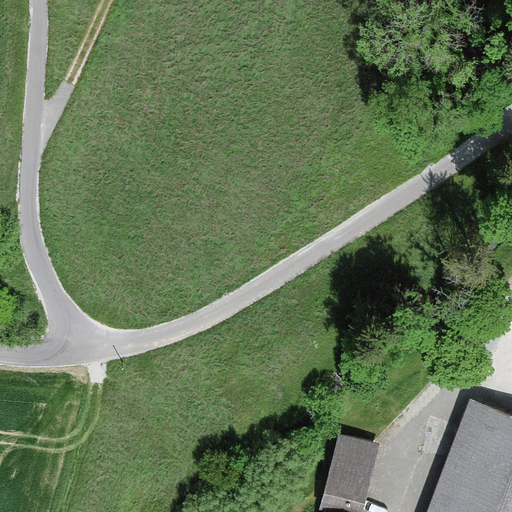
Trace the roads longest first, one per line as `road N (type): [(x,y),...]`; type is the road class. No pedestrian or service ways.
road 1 (unclassified): [(115,343),(179,333),(268,284),(511,118)]
road 2 (unclassified): [(43,0),(32,242),(61,308),(115,343)]
